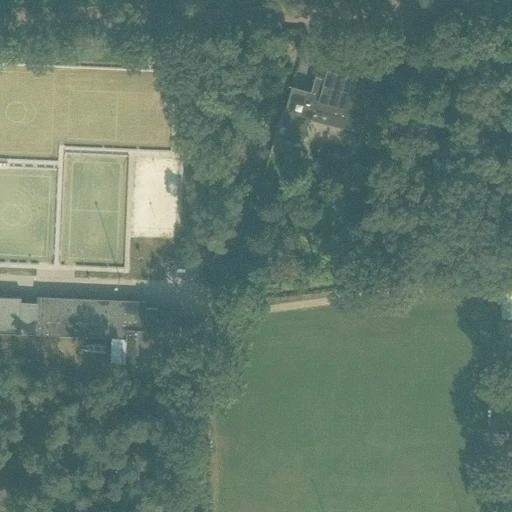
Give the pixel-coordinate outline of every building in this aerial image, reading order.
[(343,127),(362,132),(378,74),(359,69),(357,78),(327,69),(324,78),(315,76),(307,107),(331,114),(333,105),(348,109),(343,127)] [(275,135),(302,144),(310,117),(283,109),(275,135)] [(272,237),(270,246),(288,250),(290,240),(272,237)] [(511,288),(501,289),(503,318),(511,317),(511,288)] [(0,332),(19,334),(21,298),(0,296),(0,332)] [(180,310),(158,309),(157,306),(150,306),(146,301),(38,297),(38,302),(37,302),(36,334),(126,338),(126,369),(178,370),(180,317),(180,310)] [(89,343),(88,352),(103,352),(104,344),(89,343)]
